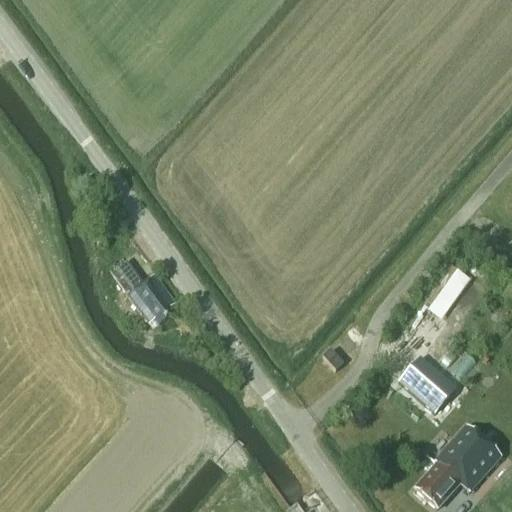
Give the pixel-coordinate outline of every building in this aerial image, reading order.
[(174,319),(169,312),(174,308),(154,280),(141,290),(131,276),(132,275),(125,264),(110,275),(126,300),(147,329),(154,324),(158,331),(174,319)] [(438,314),(452,294),(461,300),(475,281),(454,266),(426,305),(438,314)] [(342,368),(330,354),(321,361),(333,375),(342,368)] [(455,393),(420,362),(398,386),(433,417),(455,393)] [(433,511),(439,511),(459,490),(469,498),(500,462),(464,431),(433,468),(436,470),(415,496),(433,511)]
